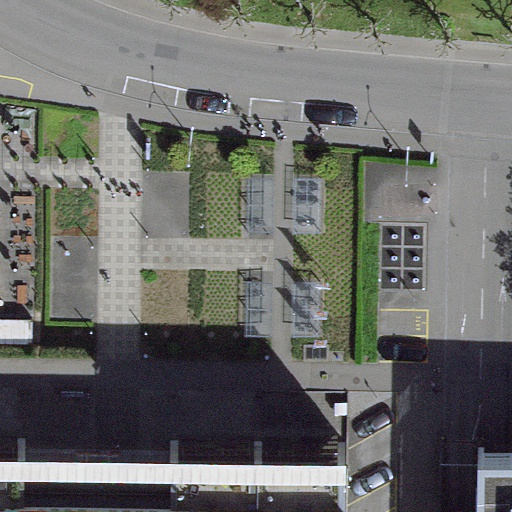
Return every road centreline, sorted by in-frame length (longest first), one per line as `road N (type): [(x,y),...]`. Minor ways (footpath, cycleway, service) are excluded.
road 1 (residential): [(7,0),(79,38),(177,66),(511,102)]
road 2 (residential): [(0,381),(335,394),(511,381)]
